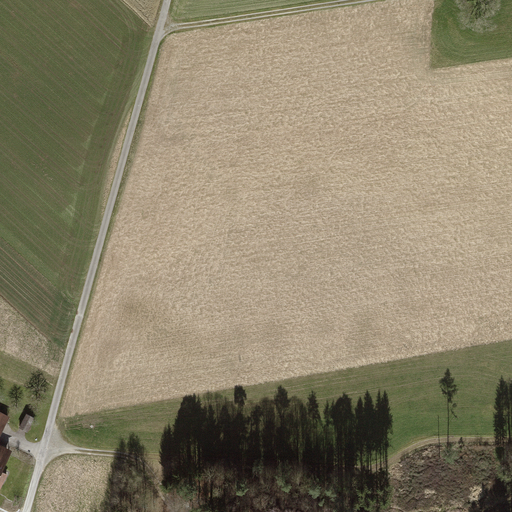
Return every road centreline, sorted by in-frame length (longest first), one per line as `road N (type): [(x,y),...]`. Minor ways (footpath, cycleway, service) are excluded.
road 1 (track): [(164,0),(27,511)]
road 2 (track): [(148,460),(378,473),(431,450),(511,446)]
road 3 (track): [(366,0),(154,34)]
road 4 (track): [(173,511),(148,460),(46,447)]
